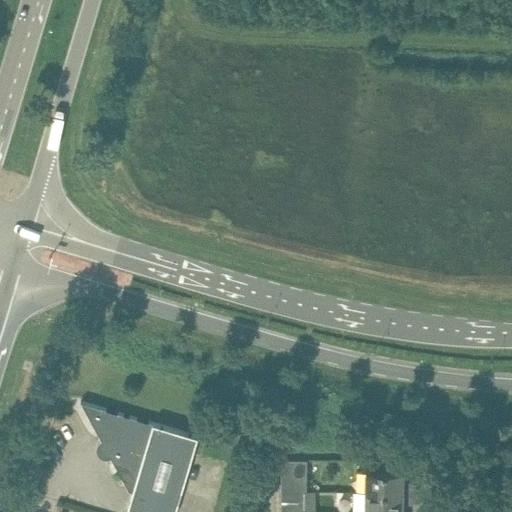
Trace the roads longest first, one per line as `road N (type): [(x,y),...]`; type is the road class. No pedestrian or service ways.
road 1 (secondary): [(15,269),(410,372),(511,383)]
road 2 (secondary): [(511,336),(292,301),(26,227)]
road 3 (secondary): [(26,227),(94,0)]
